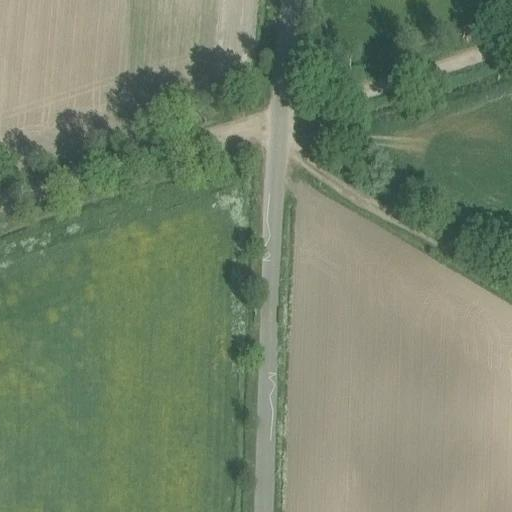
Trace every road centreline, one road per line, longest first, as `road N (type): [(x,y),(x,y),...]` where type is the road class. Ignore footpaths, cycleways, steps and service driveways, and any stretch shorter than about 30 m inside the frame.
road 1 (unclassified): [(271,511),(280,121),(292,0)]
road 2 (track): [(280,121),(0,208)]
road 3 (track): [(280,121),(511,39)]
